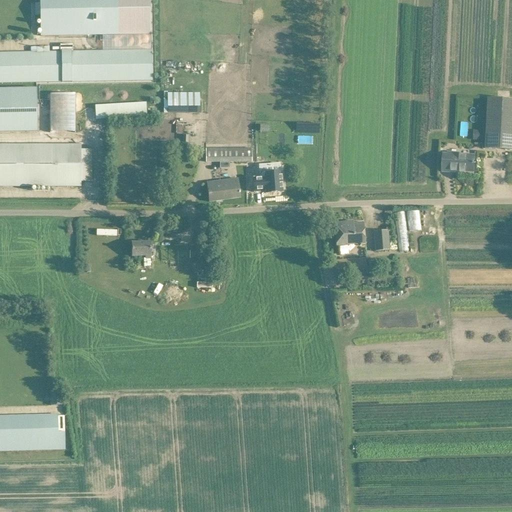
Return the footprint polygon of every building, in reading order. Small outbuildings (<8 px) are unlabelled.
[(149,0),(0,0),(0,36),(150,34),(149,0)] [(0,53),(0,84),(152,81),(152,50),(73,52),(61,52),(49,52),(33,53),(0,53)] [(0,132),(37,132),(37,88),(0,89),(0,132)] [(174,114),(208,114),(208,95),(174,95),(174,114)] [(84,97),(60,96),(58,134),(83,135),(84,97)] [(511,99),(488,98),(485,149),(511,150),(511,99)] [(104,123),(156,122),(155,107),(104,108),(104,123)] [(0,186),(81,187),(81,182),(92,182),(92,150),(81,150),(81,145),(0,144),(0,186)] [(252,162),(252,149),(206,150),(206,163),(252,162)] [(443,154),(442,172),(452,173),(452,172),(474,173),(475,156),(443,154)] [(252,196),(250,181),(249,169),(233,171),(234,180),(236,180),(238,198),(252,196)] [(265,177),(253,178),(254,192),(266,191),(266,194),(283,192),(281,172),(264,174),(265,177)] [(236,180),(234,180),(207,183),(210,202),(238,198),(236,180)] [(363,223),(353,224),(353,222),(335,223),(337,246),(360,244),(360,246),(361,245),(361,244),(365,244),(363,223)] [(389,251),(388,231),(374,232),(375,252),(389,251)] [(132,243),(132,246),(127,246),(127,255),(132,255),(132,257),(134,257),(134,267),(147,266),(147,256),(151,256),(151,242),(132,243)] [(194,247),(161,248),(161,262),(169,262),(170,268),(192,267),(191,261),(194,261),(194,247)] [(367,269),(366,260),(366,259),(334,261),(335,271),(367,269)] [(206,307),(216,301),(212,295),(202,301),(206,307)] [(58,416),(57,416),(0,417),(0,445),(58,444),(58,416)]
